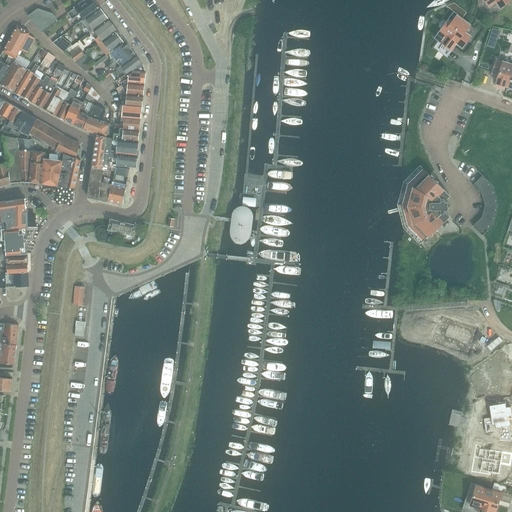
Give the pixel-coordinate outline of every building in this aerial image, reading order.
[(80,23),(83,20),(100,8),(95,2),(94,3),(92,0),(86,0),(85,0),(75,8),(68,13),(72,19),(75,17),(80,23)] [(484,0),(489,7),(496,2),(500,8),(511,0),(484,0)] [(91,23),(87,26),(91,32),(96,28),(108,19),(100,8),(87,17),(91,23)] [(38,10),(29,16),(29,17),(42,31),(56,20),(52,14),(38,10)] [(434,48),(451,61),(452,60),(446,57),(456,43),(462,48),(470,37),(464,32),(469,25),(457,16),(437,43),(438,43),(434,48)] [(108,19),(96,28),(105,40),(115,32),(117,31),(108,19)] [(21,49),(29,35),(30,33),(17,26),(3,51),(16,59),(21,49)] [(500,31),(492,29),(487,46),(494,48),(500,31)] [(105,40),(100,43),(109,54),(110,53),(123,43),(120,39),(121,36),(118,32),(115,32),(105,40)] [(27,53),(34,40),(35,39),(29,35),(21,49),(27,53)] [(106,68),(111,74),(135,55),(130,48),(125,41),(123,43),(110,53),(116,60),(106,68)] [(69,42),(60,49),(64,53),(73,45),(69,42)] [(75,62),(84,55),(80,49),(71,56),(75,62)] [(53,60),(54,60),(55,57),(48,53),(41,64),(48,68),(53,60)] [(116,80),(127,74),(128,76),(134,72),(142,65),(135,55),(111,74),(116,80)] [(14,62),(15,60),(8,57),(4,64),(0,61),(0,83),(1,84),(14,62)] [(54,60),(49,67),(56,70),(59,64),(54,60)] [(87,60),(80,66),(85,71),(89,68),(85,63),(88,61),(87,60)] [(507,86),(511,70),(511,64),(503,62),(497,60),(492,74),(498,76),(496,84),(505,87),(505,86),(507,86)] [(14,92),(27,69),(14,62),(1,84),(14,92)] [(66,68),(59,64),(56,70),(54,73),(60,77),(61,77),(62,73),(64,70),(66,68)] [(14,92),(21,96),(34,75),(39,67),(35,65),(31,72),(27,69),(14,92)] [(119,87),(128,83),(144,84),(145,72),(134,72),(128,76),(127,74),(116,80),(119,87)] [(28,100),(41,80),(41,79),(34,75),(21,96),(28,100)] [(28,100),(36,104),(50,79),(46,76),(43,81),(41,80),(28,100)] [(36,104),(43,108),(56,86),(57,82),(50,79),(36,104)] [(143,96),(144,84),(128,83),(127,93),(127,94),(143,96)] [(43,108),(50,112),(62,89),(56,86),(43,108)] [(88,94),(86,99),(90,101),(93,98),(97,101),(100,97),(97,93),(92,87),(89,93),(88,94)] [(62,89),(50,112),(57,116),(69,93),(62,89)] [(69,93),(57,116),(64,120),(75,99),(74,98),(75,96),(69,93)] [(123,95),(122,105),(142,107),(143,96),(127,94),(127,93),(123,95)] [(64,120),(74,125),(81,110),(84,103),(75,99),(64,120)] [(0,132),(1,130),(0,129),(0,124),(3,126),(14,106),(5,101),(0,110),(0,132)] [(83,129),(90,112),(85,110),(88,103),(85,101),(84,103),(81,110),(74,125),(83,129)] [(97,134),(107,138),(107,136),(111,137),(113,125),(109,124),(109,122),(107,121),(106,123),(99,120),(100,119),(102,119),(106,110),(94,105),(90,112),(83,129),(97,134)] [(141,119),(142,107),(122,105),(120,105),(119,117),(121,117),(141,119)] [(14,106),(3,126),(1,130),(0,132),(0,133),(9,135),(9,134),(6,132),(8,127),(12,129),(22,111),(14,106)] [(12,129),(9,134),(9,135),(14,136),(16,131),(14,130),(15,128),(28,135),(29,133),(37,119),(22,111),(12,129)] [(121,117),(120,128),(139,130),(141,119),(121,117)] [(37,119),(29,133),(56,149),(56,150),(63,136),(64,135),(55,130),(37,119)] [(115,128),(114,139),(118,140),(138,142),(139,130),(120,128),(115,128)] [(112,139),(107,138),(97,134),(96,139),(95,150),(111,153),(111,150),(112,139)] [(7,163),(11,183),(24,182),(29,182),(58,186),(64,154),(58,152),(57,158),(58,158),(58,161),(45,159),(46,153),(34,151),(32,140),(26,139),(24,139),(12,138),(3,136),(7,163)] [(56,150),(56,149),(55,151),(58,152),(64,154),(65,155),(71,139),(63,136),(56,150)] [(71,139),(65,155),(76,158),(80,144),(71,139)] [(111,150),(111,153),(137,156),(138,142),(118,140),(117,151),(111,150)] [(92,167),(103,169),(115,171),(116,165),(115,165),(112,164),(112,162),(110,162),(110,157),(111,153),(95,150),(93,163),(92,167)] [(136,167),(137,156),(111,153),(110,157),(118,158),(117,163),(115,163),(115,165),(116,165),(136,167)] [(74,189),(79,168),(80,161),(76,159),(76,158),(65,155),(64,154),(58,186),(66,187),(74,189)] [(0,186),(11,183),(7,163),(0,164),(0,186)] [(103,169),(92,167),(88,197),(107,201),(107,202),(108,202),(110,192),(111,185),(112,184),(101,182),(103,169)] [(128,177),(129,169),(116,167),(114,174),(128,177)] [(449,195),(428,174),(424,169),(423,170),(424,170),(416,178),(416,179),(410,185),(409,184),(408,185),(409,185),(403,205),(403,206),(408,225),(408,226),(410,226),(416,232),(415,233),(423,240),(423,241),(449,216),(444,211),(444,209),(447,209),(448,208),(448,203),(447,202),(444,202),(444,200),(449,195)] [(473,226),(473,227),(482,236),(487,231),(494,224),(499,206),(494,187),(487,181),(488,180),(479,171),(478,172),(482,176),(473,185),(482,194),(485,206),(482,217),(473,226)] [(111,185),(110,192),(108,202),(123,205),(126,188),(111,185)] [(243,205),(254,206),(255,199),(244,198),(243,205)] [(0,229),(0,230),(27,228),(27,213),(25,199),(0,202),(0,217),(1,218),(2,229),(0,229)] [(248,237),(251,218),(244,217),(244,213),(242,213),(241,217),(234,216),(231,234),(239,235),(238,239),(241,240),(241,236),(248,237)] [(133,236),(136,226),(111,220),(108,230),(133,236)] [(0,254),(27,254),(27,228),(0,230),(0,254)] [(0,260),(6,260),(7,269),(17,268),(17,264),(28,263),(27,254),(0,254),(0,260)] [(28,272),(28,263),(17,264),(17,268),(7,269),(7,273),(13,272),(28,272)] [(29,286),(28,272),(13,272),(14,287),(29,286)] [(95,300),(95,281),(85,280),(84,300),(95,300)] [(85,287),(76,286),(74,305),(83,306),(85,287)] [(86,332),(95,332),(95,316),(86,315),(86,332)] [(448,320),(441,339),(470,349),(476,331),(448,320)] [(84,336),(84,330),(85,322),(76,321),(74,335),(84,336)] [(19,326),(19,325),(5,324),(0,350),(0,352),(0,361),(0,362),(0,363),(14,365),(16,345),(17,345),(17,344),(18,326),(19,326)] [(482,353),(486,342),(480,339),(475,351),(482,353)] [(497,355),(476,369),(487,386),(487,391),(509,388),(508,379),(506,379),(505,370),(506,370),(497,355)] [(12,379),(0,377),(0,390),(11,392),(12,379)] [(503,404),(486,406),(489,426),(492,426),(492,429),(508,427),(508,422),(510,421),(508,407),(503,408),(503,404)] [(479,449),(478,458),(482,459),(480,471),(502,475),(503,469),(506,469),(507,466),(510,466),(511,454),(500,452),(501,450),(495,449),(494,451),(479,449)] [(470,505),(479,508),(477,511),(494,511),(501,493),(476,485),(470,505)]
